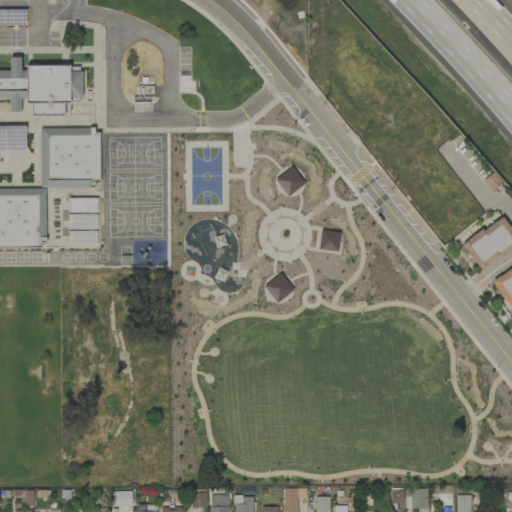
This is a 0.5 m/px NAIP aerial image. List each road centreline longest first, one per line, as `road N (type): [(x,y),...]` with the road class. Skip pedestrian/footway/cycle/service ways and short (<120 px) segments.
road 1 (residential): [(284,83),(511,366)]
road 2 (motorway): [(400,0),(511,113)]
